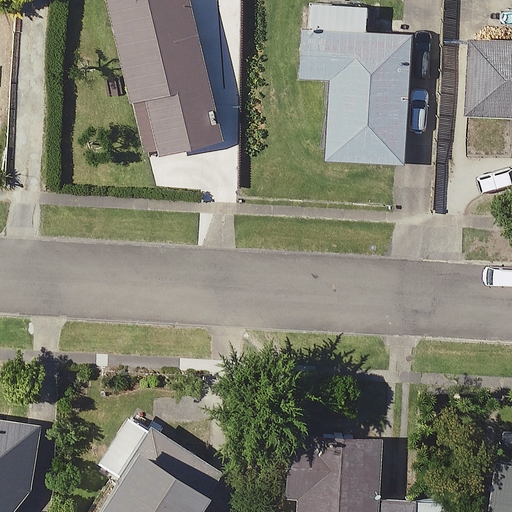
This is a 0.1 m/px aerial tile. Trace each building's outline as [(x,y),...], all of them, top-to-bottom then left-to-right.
[(209,131),(180,0),(99,0),(119,93),(137,90),(148,143),(209,131)] [(357,0),(294,0),(290,67),(321,69),(316,150),(394,155),(402,25),(356,22),(357,0)] [(511,31),(466,29),(461,106),(511,109),(511,31)] [(212,462),(120,402),(87,453),(108,467),(78,511),(187,511),(182,508),(212,462)] [(32,419),(0,411),(0,507),(22,480),(32,419)] [(366,511),(367,436),(288,435),(286,511),(366,511)] [(511,511),(511,460),(492,458),(476,506),(471,511),(511,511)] [(391,491),(389,511),(446,511),(447,495),(391,491)]
